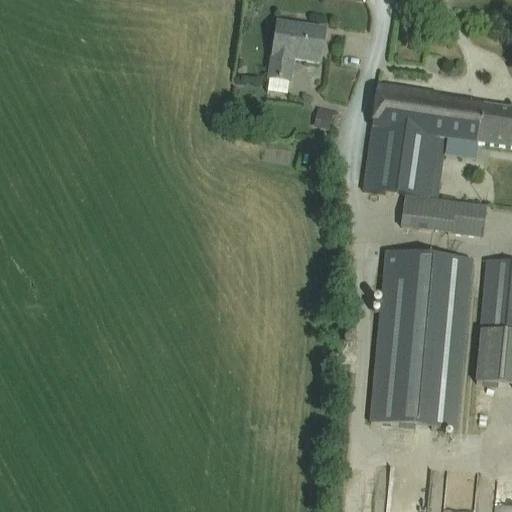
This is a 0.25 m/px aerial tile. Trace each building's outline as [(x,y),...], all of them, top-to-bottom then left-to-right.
[(273,46),(268,82),(267,93),(286,95),(288,85),(292,61),(319,65),(321,53),(324,33),(276,26),(273,46)] [(406,198),(402,228),(481,239),(486,208),(430,200),(439,138),(511,148),(511,112),(437,102),(437,98),(377,89),(373,130),(364,192),(406,198)] [(471,263),(385,255),(369,425),(456,434),(471,263)] [(511,264),(488,263),(477,386),(511,389),(511,264)] [(400,449),(406,481),(411,480),(409,471),(422,469),(418,445),(400,449)]
